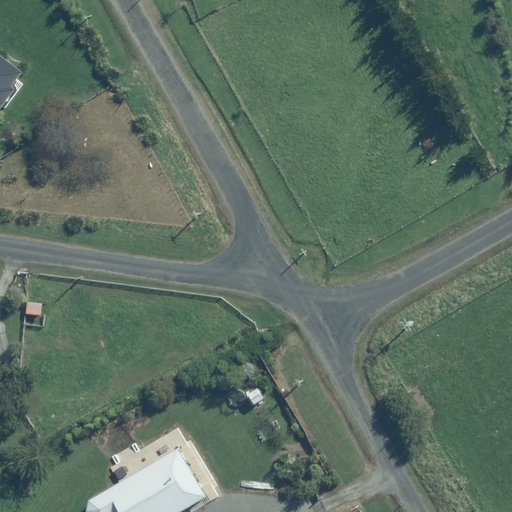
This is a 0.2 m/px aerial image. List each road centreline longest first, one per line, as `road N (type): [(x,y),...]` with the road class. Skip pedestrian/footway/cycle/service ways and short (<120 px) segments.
road 1 (residential): [(123,0),(269,255)]
road 2 (unclassified): [(269,255),(227,278),(0,243)]
road 3 (unclassified): [(321,330),(511,221)]
road 4 (residential): [(423,511),(321,330)]
